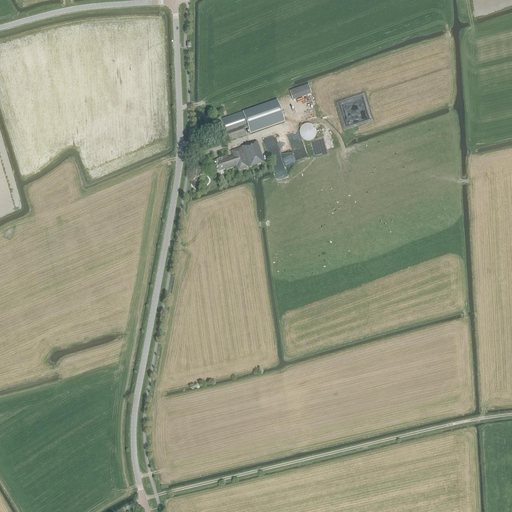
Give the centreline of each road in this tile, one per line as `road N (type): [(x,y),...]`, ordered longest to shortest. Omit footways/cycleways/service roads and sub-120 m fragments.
road 1 (secondary): [(143,500),(133,423),(178,170),(175,1)]
road 2 (track): [(155,495),(511,414)]
road 3 (tertiary): [(0,27),(90,6),(175,1)]
